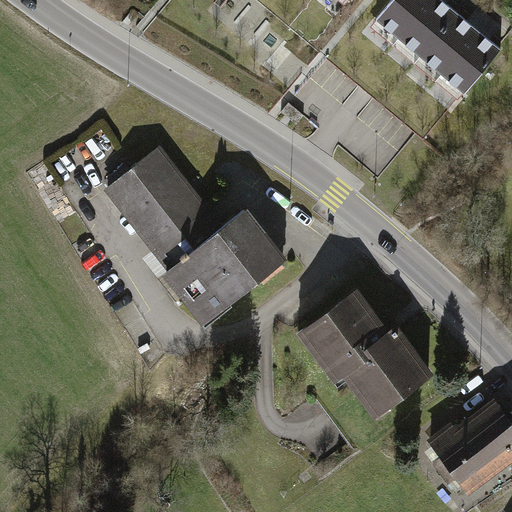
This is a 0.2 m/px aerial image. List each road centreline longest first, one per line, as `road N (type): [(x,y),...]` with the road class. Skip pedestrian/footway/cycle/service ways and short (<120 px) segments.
road 1 (secondary): [(35,0),(337,194),(511,356)]
road 2 (unknown): [(263,323),(184,331),(165,312),(68,141)]
road 3 (unknown): [(263,323),(282,413),(302,430),(340,424)]
road 4 (unknown): [(362,215),(332,265),(263,323)]
